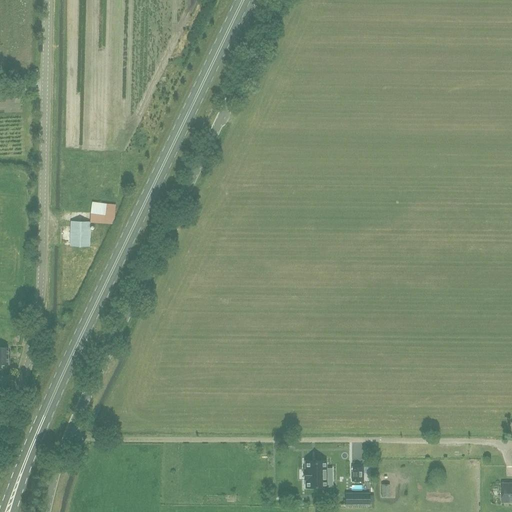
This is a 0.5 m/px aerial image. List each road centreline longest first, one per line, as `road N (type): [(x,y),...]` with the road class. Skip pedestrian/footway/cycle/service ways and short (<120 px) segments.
road 1 (unclassified): [(43,511),(92,383),(277,0)]
road 2 (primary): [(20,475),(244,0)]
road 3 (unclassified): [(2,429),(38,311),(45,0)]
